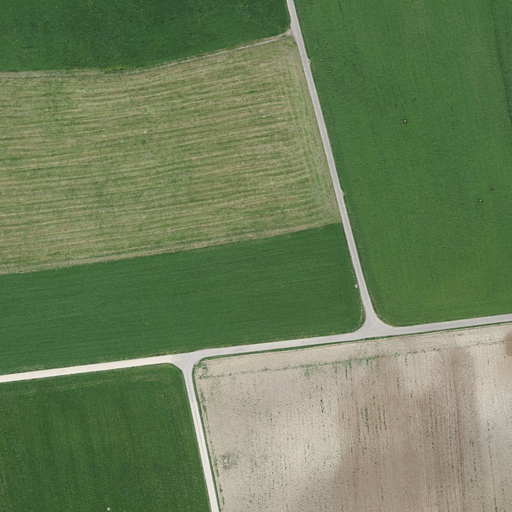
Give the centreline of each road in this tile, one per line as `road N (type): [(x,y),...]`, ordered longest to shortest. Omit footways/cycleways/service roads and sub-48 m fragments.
road 1 (track): [(293,0),(374,334)]
road 2 (track): [(511,318),(184,360)]
road 3 (track): [(184,360),(0,380)]
road 4 (track): [(213,511),(184,360)]
